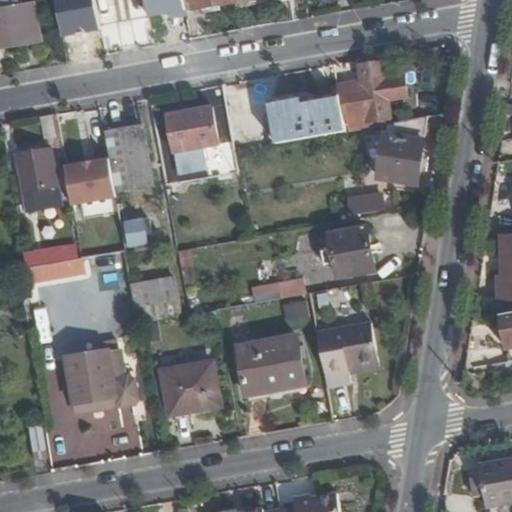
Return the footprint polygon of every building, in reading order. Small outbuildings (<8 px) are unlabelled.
[(184,0),(149,0),(152,18),(186,12),(184,0)] [(252,0),(196,0),(198,11),(252,0)] [(50,46),(44,17),(0,24),(0,65),(32,60),(30,49),(50,46)] [(52,56),(50,46),(30,49),(32,60),(52,56)] [(390,65),(337,74),(340,98),(346,132),(398,124),(395,107),(416,104),(413,85),(394,88),(390,65)] [(346,132),(340,98),(304,104),(303,96),(267,102),(274,144),(346,132)] [(219,145),(212,108),(169,116),(176,153),(219,145)] [(55,120),(40,122),(45,149),(53,148),(60,146),(55,120)] [(145,125),(111,130),(121,192),(155,186),(145,125)] [(435,128),(393,136),(390,162),(386,190),(424,196),(435,128)] [(45,149),(18,154),(29,211),(63,204),(53,148),(45,149)] [(228,155),(230,176),(243,174),(241,154),(228,155)] [(109,157),(66,165),(73,205),(116,197),(109,157)] [(390,222),(386,204),(355,209),(358,227),(390,222)] [(127,223),(132,249),(151,245),(146,219),(127,223)] [(381,279),(373,237),(335,245),(338,259),(328,261),(331,276),(341,274),(344,286),(381,279)] [(29,253),(32,269),(80,260),(77,244),(29,253)] [(511,248),(506,250),(504,272),(507,272),(506,283),(504,283),(504,286),(499,286),(497,308),(511,308),(511,248)] [(32,269),(37,293),(93,282),(89,259),(80,260),(32,269)] [(175,276),(133,284),(138,319),(181,311),(175,276)] [(254,288),(257,304),(310,294),(306,278),(254,288)] [(287,307),(291,322),(315,316),(311,301),(287,307)] [(511,308),(497,308),(496,328),(504,326),(511,324),(511,308)] [(387,371),(380,332),(333,341),(324,342),(333,386),(341,384),(355,381),(358,381),(357,378),(357,376),(387,371)] [(300,344),(242,356),(252,406),(310,395),(300,344)] [(115,348),(63,358),(73,411),(135,399),(129,370),(119,372),(115,348)] [(388,379),(387,371),(357,376),(357,378),(358,381),(355,381),(355,385),(388,379)] [(219,372),(170,380),(178,423),(227,414),(219,372)] [(47,425),(34,426),(37,460),(51,459),(47,425)] [(511,469),(484,474),(490,511),(507,511),(511,511),(511,469)] [(342,511),(340,501),(298,509),(298,511),(342,511)]
